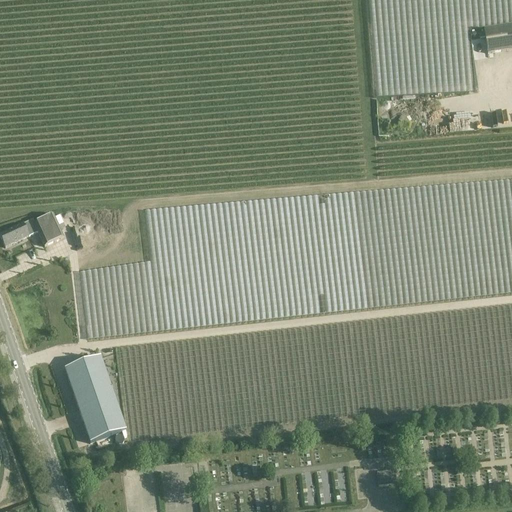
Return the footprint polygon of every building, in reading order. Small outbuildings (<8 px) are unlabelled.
[(511,25),(489,29),(483,30),(487,55),(511,50),(511,25)] [(32,221),(12,231),(0,236),(0,238),(5,249),(38,234),(45,248),(64,239),(53,215),(34,224),(32,221)] [(76,304),(79,340),(124,337),(119,277),(128,277),(127,268),(80,272),(83,304),(76,304)] [(100,358),(64,371),(90,444),(126,432),(100,358)] [(377,474),(378,487),(396,485),(395,472),(377,474)]
